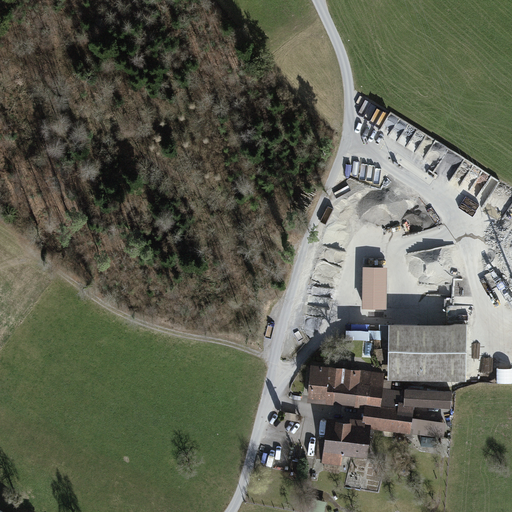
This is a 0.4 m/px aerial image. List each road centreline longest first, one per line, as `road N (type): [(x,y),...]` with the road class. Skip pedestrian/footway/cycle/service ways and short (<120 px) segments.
road 1 (residential): [(231,511),(351,106),(347,71),(318,0)]
road 2 (track): [(275,358),(147,326),(38,257),(0,267)]
road 3 (unknown): [(345,131),(437,193),(465,225),(491,274),(501,353)]
road 4 (unknown): [(275,358),(324,329),(340,286),(358,265),(465,225)]
